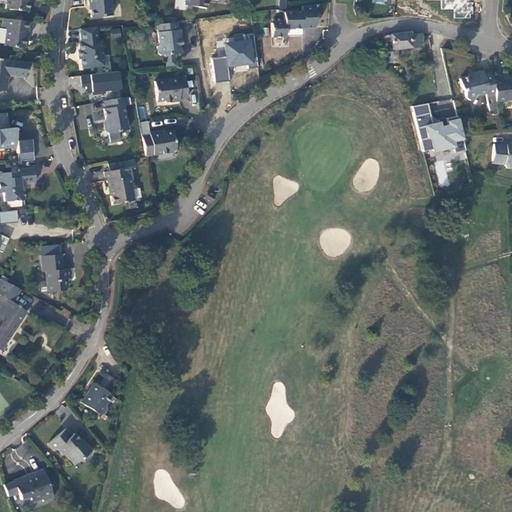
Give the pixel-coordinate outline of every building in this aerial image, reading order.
[(6,0),(6,9),(28,11),(29,0),(6,0)] [(87,0),(88,5),(89,5),(91,18),(111,15),(109,0),(87,0)] [(437,13),(444,13),(443,1),(442,1),(441,0),(428,0),(428,3),(438,4),(437,13)] [(447,13),(447,14),(468,13),(466,0),(441,0),(442,1),(443,1),(444,13),(447,13)] [(428,3),(428,16),(437,16),(437,13),(438,4),(428,3)] [(315,24),(314,4),(301,6),(301,11),(283,12),(284,21),(270,22),(271,37),(285,36),(284,29),(286,29),(301,28),(314,28),(315,24)] [(28,30),(29,22),(3,18),(2,27),(6,28),(4,46),(24,48),(27,30),(28,30)] [(177,22),(157,24),(159,43),(157,46),(158,53),(161,55),(164,55),(166,67),(175,66),(174,54),(180,53),(179,45),(181,45),(179,30),(178,30),(177,22)] [(81,68),(103,65),(100,41),(97,41),(96,27),(79,29),(81,43),(79,43),(79,51),(77,51),(78,58),(80,58),(81,68)] [(120,28),(111,29),(111,38),(121,38),(120,28)] [(423,46),(421,34),(410,35),(410,32),(390,35),(384,36),(385,44),(385,43),(385,44),(385,45),(385,46),(386,47),(387,48),(388,48),(389,48),(390,48),(391,47),(391,50),(397,49),(423,46)] [(372,58),(367,46),(359,50),(363,61),(372,58)] [(249,51),(209,55),(211,74),(251,69),(249,51)] [(9,74),(10,75),(24,77),(26,62),(0,58),(0,90),(5,90),(7,77),(5,76),(9,74)] [(81,77),(85,96),(123,89),(120,69),(81,77)] [(492,78),(491,72),(483,74),(483,71),(473,73),(474,76),(458,79),(461,91),(464,91),(465,98),(469,100),(474,99),(476,95),(485,94),(489,113),(493,115),(497,114),(495,101),(492,78)] [(492,78),(495,101),(511,99),(511,78),(501,80),(500,77),(492,78)] [(154,81),(156,101),(164,101),(164,103),(179,101),(179,99),(187,98),(185,78),(154,81)] [(126,105),(124,97),(103,101),(105,108),(103,109),(106,123),(104,124),(105,131),(108,133),(127,129),(123,105),(126,105)] [(433,105),(424,107),(427,122),(435,121),(433,105)] [(16,141),(15,136),(8,137),(7,128),(6,128),(5,113),(0,113),(0,148),(16,147),(17,153),(33,152),(32,139),(16,141)] [(14,128),(7,128),(8,137),(15,136),(14,128)] [(149,135),(142,137),(145,157),(176,151),(172,131),(164,133),(164,131),(149,133),(149,135)] [(511,146),(493,144),(492,159),(504,160),(504,165),(503,165),(506,168),(511,168),(511,146)] [(33,160),(33,152),(17,153),(17,161),(33,160)] [(134,159),(107,164),(109,171),(103,172),(105,181),(106,181),(108,190),(110,189),(112,205),(134,201),(129,177),(130,176),(129,168),(135,167),(134,159)] [(440,186),(449,184),(443,160),(434,162),(440,186)] [(18,171),(0,172),(0,192),(3,192),(4,201),(24,199),(23,189),(20,189),(20,184),(35,182),(33,168),(18,169),(18,171)] [(204,198),(211,202),(214,197),(207,193),(204,198)] [(16,210),(0,211),(0,224),(17,223),(16,210)] [(0,245),(5,247),(9,238),(0,234),(0,245)] [(64,290),(67,287),(66,278),(71,278),(70,268),(62,269),(61,254),(41,256),(42,272),(45,271),(47,292),(64,290)] [(0,295),(1,296),(0,297),(0,350),(26,312),(12,302),(20,290),(0,278),(0,295)] [(105,405),(112,395),(107,392),(115,380),(106,374),(98,386),(93,383),(80,403),(99,415),(102,414),(106,408),(105,405)] [(66,428),(47,443),(53,451),(57,448),(62,455),(64,453),(74,465),(81,459),(85,459),(91,454),(91,451),(87,445),(83,445),(74,434),(72,435),(66,428)] [(4,485),(8,496),(18,493),(21,500),(29,496),(31,500),(34,502),(42,498),(43,501),(53,497),(42,469),(32,473),(33,473),(34,476),(15,483),(14,481),(4,485)] [(34,476),(33,473),(14,481),(15,483),(34,476)]
